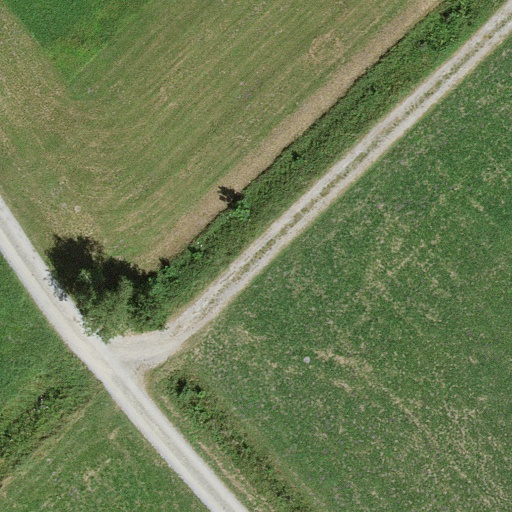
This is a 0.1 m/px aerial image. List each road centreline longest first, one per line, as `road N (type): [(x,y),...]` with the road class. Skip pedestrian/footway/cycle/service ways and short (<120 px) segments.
road 1 (track): [(82,342),(154,335),(511,0)]
road 2 (track): [(232,511),(82,342),(0,223)]
